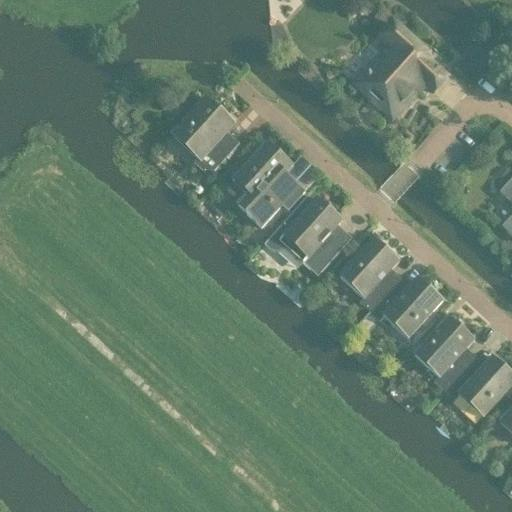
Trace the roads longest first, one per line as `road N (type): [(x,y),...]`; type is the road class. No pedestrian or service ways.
road 1 (track): [(0,259),(284,511)]
road 2 (residential): [(378,211),(241,88)]
road 3 (residential): [(511,331),(378,211)]
road 4 (residential): [(511,118),(492,102),(475,105),(412,174)]
